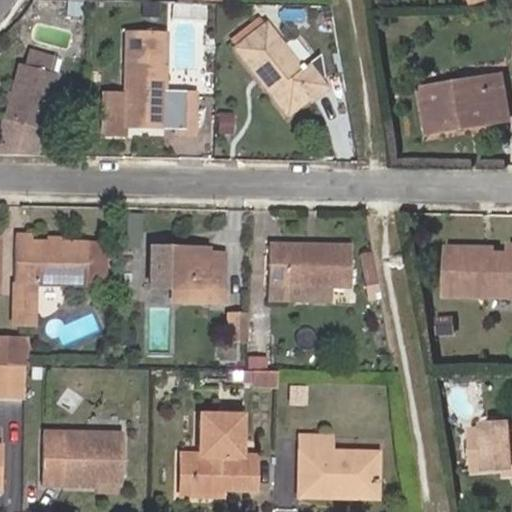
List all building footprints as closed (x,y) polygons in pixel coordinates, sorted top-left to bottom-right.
[(230,45),(235,49),(232,52),(253,77),(260,72),(267,82),(263,84),(285,112),(307,95),(310,98),(324,87),(305,65),(300,69),(265,27),(263,29),(258,23),(230,45)] [(123,126),(163,126),(164,95),(166,34),(126,32),(123,126)] [(23,67),(18,66),(0,137),(0,157),(34,157),(56,76),(50,75),(54,61),(27,54),(23,67)] [(422,86),(429,137),(453,133),(452,128),(472,125),(473,130),(511,122),(511,92),(507,71),(422,86)] [(175,95),(164,95),(163,126),(174,126),(175,95)] [(194,95),(175,95),(174,126),(174,134),(193,135),(194,95)] [(13,236),(9,327),(30,328),(32,284),(111,288),(113,243),(60,240),(59,247),(48,246),(48,244),(29,243),(29,236),(13,236)] [(448,296),(511,298),(511,242),(510,243),(510,254),(500,254),(500,245),(448,243),(448,296)] [(274,243),(272,302),(335,303),(335,287),(357,287),(356,244),(274,243)] [(154,245),(153,287),(164,288),(164,307),(229,308),(230,294),(228,295),(230,253),(216,253),(217,248),(154,245)] [(377,284),(371,252),(359,255),(365,286),(377,284)] [(220,314),(219,344),(249,345),(250,313),(220,314)] [(31,338),(0,336),(0,400),(27,403),(31,338)] [(275,392),(276,374),(251,374),(250,392),(275,392)] [(242,455),(242,419),(196,419),(195,454),(175,453),(173,501),(221,503),(221,494),(252,495),(253,455),(242,455)] [(511,471),(511,434),(467,436),(470,481),(499,478),(499,472),(511,471)] [(40,435),(38,488),(93,490),(92,483),(118,483),(118,437),(40,435)] [(296,496),(332,497),(332,490),(371,491),(371,456),(324,455),(325,436),(297,437),(296,496)]
